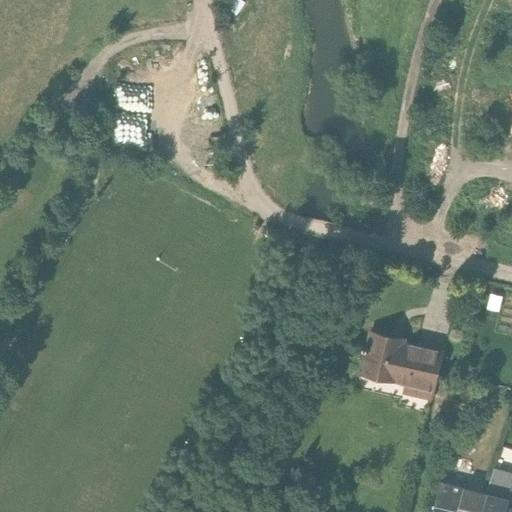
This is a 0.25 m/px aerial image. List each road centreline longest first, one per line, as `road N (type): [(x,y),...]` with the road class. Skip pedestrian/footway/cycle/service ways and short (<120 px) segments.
road 1 (unclassified): [(511,278),(264,211),(251,192),(198,0)]
road 2 (track): [(0,179),(123,45),(200,10)]
road 3 (track): [(391,246),(403,126),(435,0)]
